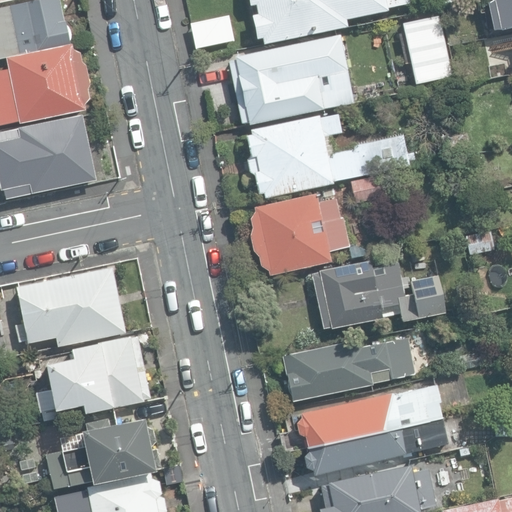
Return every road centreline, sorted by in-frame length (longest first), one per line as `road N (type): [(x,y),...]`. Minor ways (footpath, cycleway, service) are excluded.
road 1 (residential): [(240,511),(175,206)]
road 2 (residential): [(175,206),(133,0)]
road 3 (residential): [(175,206),(0,242)]
